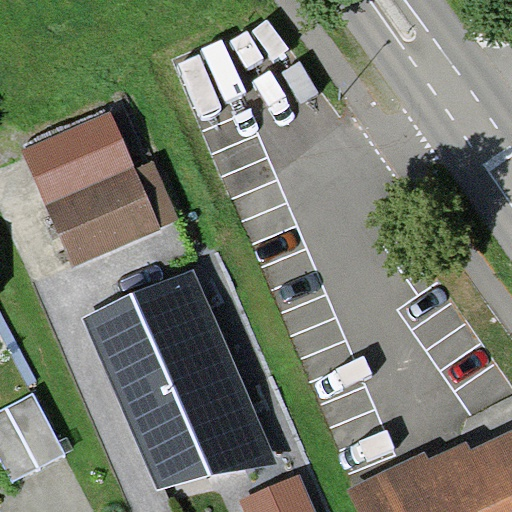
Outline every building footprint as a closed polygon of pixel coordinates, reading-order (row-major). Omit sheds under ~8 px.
[(138,168),(114,112),(26,150),(75,266),(181,221),(155,160),(138,168)] [(229,259),(203,270),(246,374),(272,363),(229,259)] [(192,269),(84,315),(161,488),(282,464),(192,269)] [(33,398),(0,415),(0,455),(14,482),(64,456),(33,398)] [(422,451),(348,486),(360,511),(511,511),(511,432),(470,453),(464,441),(426,459),(422,451)] [(315,511),(299,476),(241,502),(245,511),(315,511)]
